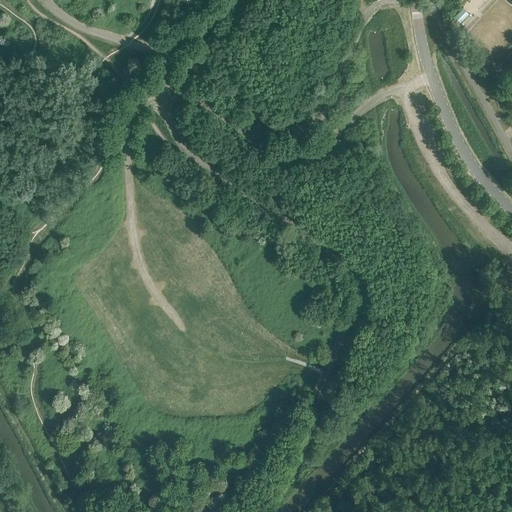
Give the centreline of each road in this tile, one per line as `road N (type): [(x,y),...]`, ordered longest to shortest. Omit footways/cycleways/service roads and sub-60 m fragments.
road 1 (unknown): [(27,0),(105,59),(185,159),(351,276),(350,311),(263,511)]
road 2 (track): [(359,0),(383,163),(440,261),(443,309),(431,337),(275,511)]
road 3 (unknown): [(309,511),(465,342),(511,330)]
road 4 (unknown): [(511,221),(481,191),(444,130),(420,73),(407,0)]
road 5 (unclassified): [(511,210),(453,133),(426,62),(415,0)]
road 6 (track): [(63,511),(0,386)]
